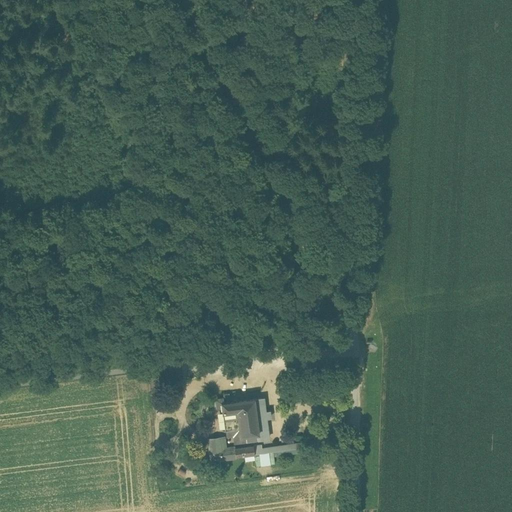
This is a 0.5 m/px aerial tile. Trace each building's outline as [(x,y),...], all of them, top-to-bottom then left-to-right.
[(265,420),(264,410),(262,397),(254,399),(258,434),(260,433),(267,432),(265,420)] [(237,412),(239,428),(240,436),(258,434),(254,399),(236,401),(222,403),(223,408),(223,410),(223,411),(223,414),(237,412)] [(237,412),(223,414),(225,430),(226,430),(239,428),(237,412)] [(241,442),(240,436),(239,428),(226,430),(227,436),(234,435),(235,442),(241,442)] [(240,436),(241,442),(260,439),(260,437),(260,433),(258,434),(240,436)] [(301,442),(262,448),(262,453),(267,452),(305,447),(304,440),(301,440),(301,442)] [(222,450),(221,444),(211,445),(212,451),(213,451),(215,460),(235,457),(234,448),(222,450)] [(261,444),(234,448),(235,457),(256,454),(262,453),(262,448),(261,444)] [(262,453),(256,454),(258,471),(270,469),(267,452),(262,453)]
